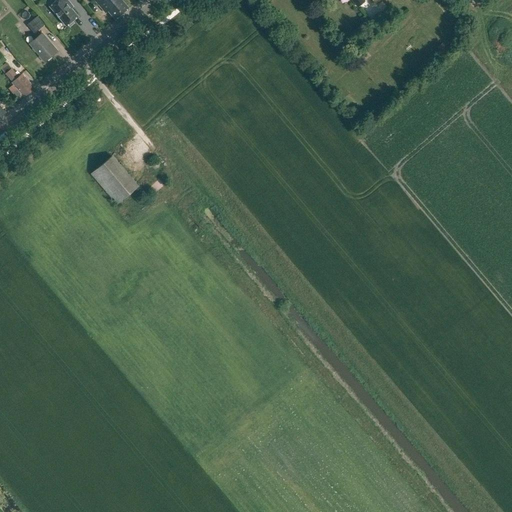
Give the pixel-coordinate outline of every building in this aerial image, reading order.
[(56,0),(49,6),(66,26),(78,16),(68,5),(70,3),(67,0),(56,0)] [(108,10),(115,18),(128,8),(122,0),(96,0),(106,12),(108,10)] [(38,16),(27,24),(34,33),(45,24),(38,16)] [(57,50),(42,32),(30,43),(45,61),(57,50)] [(12,82),(24,96),(34,87),(22,73),(18,76),(12,68),(11,68),(6,62),(0,67),(5,73),(12,81),(12,82)] [(91,174),(117,204),(135,189),(109,158),(91,174)] [(153,192),(161,185),(156,179),(148,186),(153,192)]
